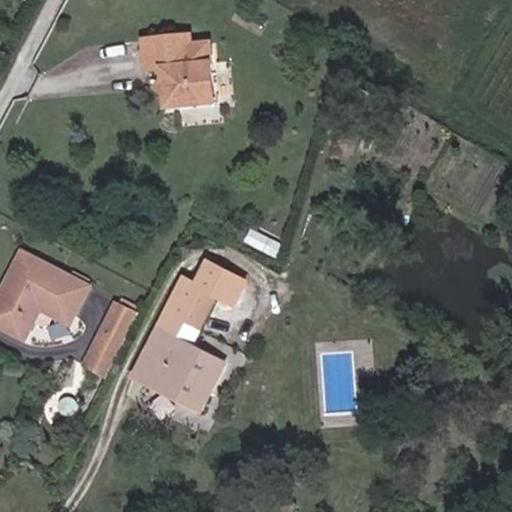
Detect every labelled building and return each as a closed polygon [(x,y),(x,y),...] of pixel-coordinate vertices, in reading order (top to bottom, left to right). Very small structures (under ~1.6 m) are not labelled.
[(198,46),(180,50),(176,35),(125,45),(130,68),(150,65),(153,77),(140,88),(159,98),(162,109),(209,100),(198,46)] [(20,247),(3,274),(14,280),(0,303),(0,323),(22,336),(40,306),(46,297),(66,310),(82,284),(20,247)] [(0,303),(14,280),(3,274),(0,279),(0,303)] [(225,326),(234,307),(198,288),(189,307),(225,326)] [(117,295),(84,365),(109,377),(142,306),(117,295)] [(40,306),(61,319),(66,310),(46,297),(40,306)] [(173,343),(184,349),(195,322),(211,329),(222,333),(225,326),(189,307),(172,299),(118,404),(183,437),(209,387),(188,377),(164,366),(173,343)] [(164,366),(188,377),(211,329),(195,322),(184,349),(173,343),(164,366)]
